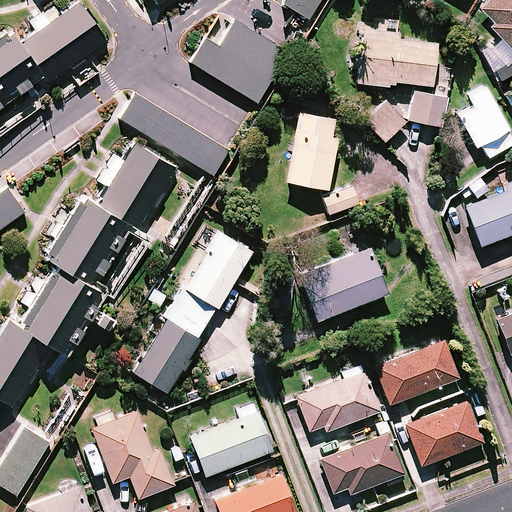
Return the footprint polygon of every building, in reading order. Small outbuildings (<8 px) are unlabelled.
[(282,0),(281,2),(307,18),(318,0),(282,0)] [(511,0),(487,0),(479,8),(493,22),(488,26),(511,51),(511,0)] [(0,97),(13,88),(16,92),(30,83),(26,78),(37,70),(45,81),(103,39),(76,2),(57,15),(50,5),(28,20),(36,31),(18,43),(8,28),(0,33),(0,97)] [(395,38),(397,19),(375,17),(374,30),(360,29),(355,82),(390,85),(391,81),(430,84),(434,41),(395,38)] [(285,51),(233,19),(217,45),(204,37),(189,61),(255,101),(285,51)] [(511,142),(483,86),(466,95),(472,106),(457,114),(473,145),(479,142),(486,156),(511,142)] [(444,97),(412,90),(406,119),(439,125),(444,97)] [(226,148),(134,93),(119,118),(211,173),(226,148)] [(338,120),(296,112),(283,180),(325,188),(338,120)] [(138,270),(163,228),(142,218),(172,167),(133,143),(121,162),(110,156),(96,179),(107,186),(97,204),(80,194),(43,256),(54,262),(33,295),(26,291),(21,298),(29,303),(16,326),(7,320),(0,331),(0,398),(10,404),(47,343),(60,351),(68,338),(74,341),(82,328),(76,324),(82,314),(108,330),(119,312),(115,309),(138,270)] [(511,177),(505,181),(507,184),(461,205),(479,245),(508,233),(509,237),(511,235),(511,177)] [(356,204),(350,185),(320,194),(326,213),(356,204)] [(0,227),(23,211),(6,187),(0,190),(0,227)] [(216,306),(250,247),(237,239),(235,241),(213,229),(201,250),(204,252),(183,287),(216,306)] [(384,292),(367,247),(297,273),(315,319),(384,292)] [(212,310),(179,290),(132,369),(165,389),(212,310)] [(492,312),(508,354),(511,352),(511,311),(507,313),(505,307),(492,312)] [(455,366),(444,337),(372,365),(387,403),(444,381),(455,366)] [(294,396),(307,429),(321,424),(323,430),(378,408),(362,369),(294,396)] [(480,441),(464,399),(403,422),(418,464),(480,441)] [(271,449),(252,402),(235,408),(238,417),(188,436),(203,474),(271,449)] [(115,416),(112,408),(93,416),(96,424),(90,427),(111,481),(128,475),(136,497),(172,483),(157,446),(150,449),(134,409),(115,416)] [(48,442),(22,426),(0,460),(0,484),(14,493),(48,442)] [(401,472),(386,432),(318,458),(331,492),(346,486),(348,493),(401,472)] [(292,511),(295,511),(280,472),(212,498),(217,511),(292,511)] [(88,511),(79,485),(25,506),(27,511),(88,511)] [(196,511),(189,492),(171,498),(175,508),(165,511),(196,511)]
